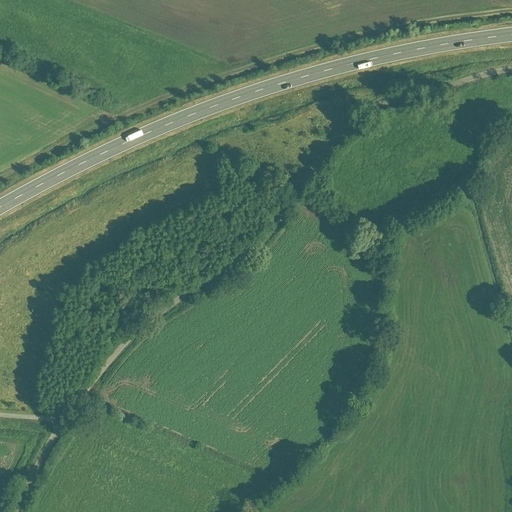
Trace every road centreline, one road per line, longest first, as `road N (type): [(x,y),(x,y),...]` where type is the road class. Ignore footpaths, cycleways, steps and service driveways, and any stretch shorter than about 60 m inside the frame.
road 1 (residential): [(511,71),(380,105),(339,135),(256,248),(159,312),(114,354),(61,421),(14,511)]
road 2 (primary): [(0,207),(218,104),(389,55),(511,35)]
